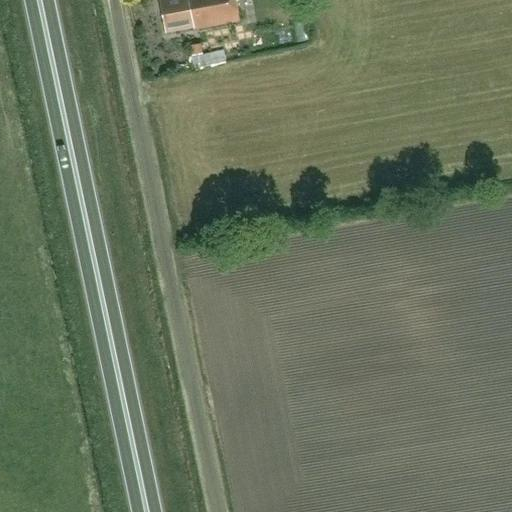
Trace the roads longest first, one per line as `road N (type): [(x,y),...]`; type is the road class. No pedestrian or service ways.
road 1 (trunk): [(147,511),(40,0)]
road 2 (unclassified): [(218,511),(113,0)]
